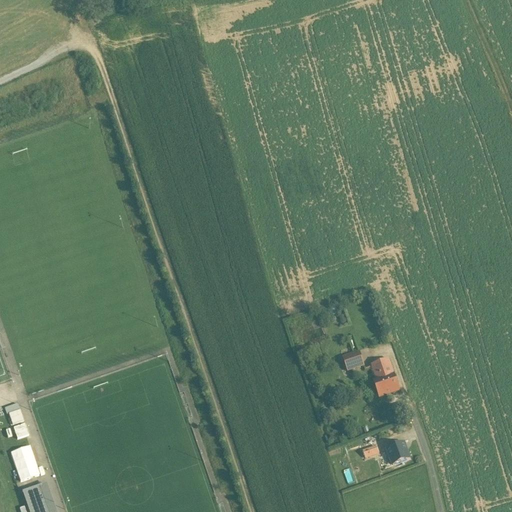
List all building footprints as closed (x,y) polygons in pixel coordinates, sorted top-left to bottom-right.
[(360,353),(343,359),(348,372),(364,366),(360,353)] [(389,360),(372,366),(377,381),(394,375),(389,360)] [(377,381),(373,382),(380,399),(401,392),(395,375),(394,375),(377,381)] [(11,425),(24,421),(18,403),(5,408),(11,425)] [(13,427),(16,439),(28,436),(25,424),(13,427)] [(404,444),(387,450),(393,466),(410,460),(404,444)] [(18,482),(39,476),(31,446),(11,452),(18,482)] [(377,448),(363,452),(365,459),(379,455),(377,448)] [(48,511),(40,487),(22,493),(28,511),(48,511)]
